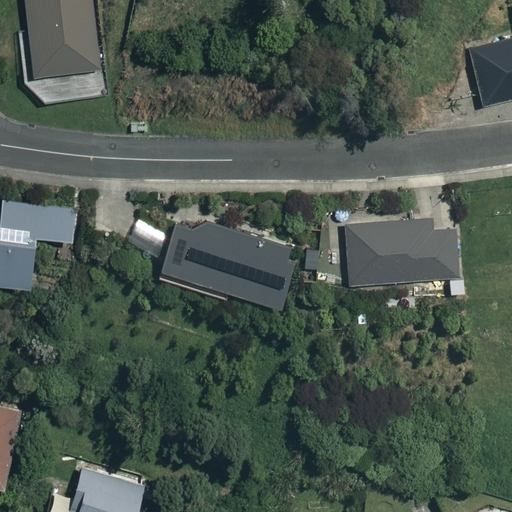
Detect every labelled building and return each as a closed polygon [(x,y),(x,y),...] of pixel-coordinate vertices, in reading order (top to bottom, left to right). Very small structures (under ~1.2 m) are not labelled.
[(97,67),(91,0),(21,0),(27,73),(97,67)] [(511,37),(470,47),(484,102),(511,95),(511,37)] [(0,279),(19,283),(28,232),(67,239),(73,205),(0,192),(0,279)] [(166,217),(149,274),(215,294),(218,283),(271,299),(289,237),(190,208),(186,222),(166,217)] [(425,215),(339,221),(343,281),(451,274),(448,226),(425,227),(425,215)] [(319,231),(299,229),(296,270),(316,271),(319,231)] [(0,466),(17,409),(0,404),(0,466)] [(138,511),(147,483),(77,463),(63,511),(138,511)]
